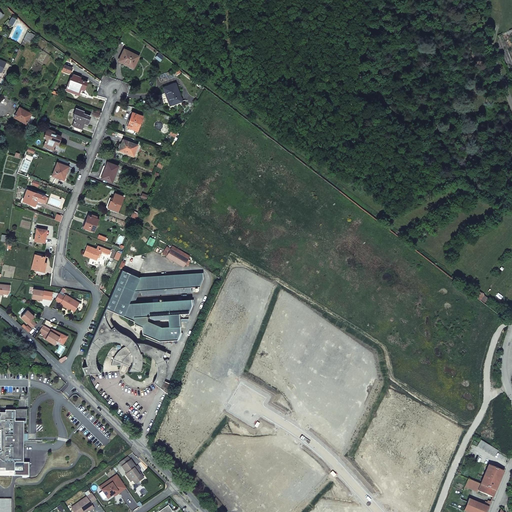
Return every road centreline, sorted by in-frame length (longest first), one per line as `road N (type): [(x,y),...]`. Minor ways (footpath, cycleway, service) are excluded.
road 1 (residential): [(114,88),(63,225),(59,271),(96,293),(83,331)]
road 2 (unknown): [(378,511),(303,436),(246,402)]
road 3 (residential): [(178,484),(63,375)]
